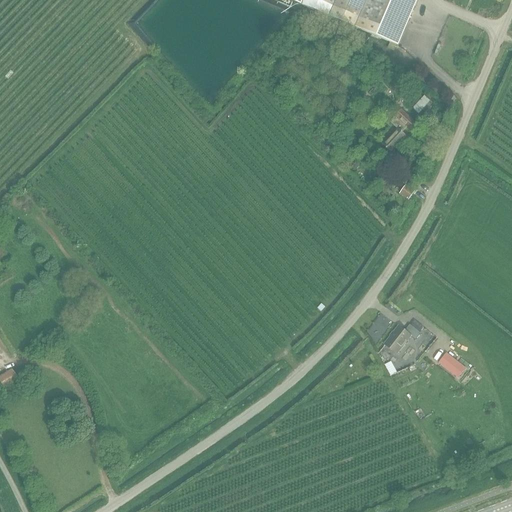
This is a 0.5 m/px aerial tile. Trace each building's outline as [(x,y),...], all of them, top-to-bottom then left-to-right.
[(287,0),(329,17),(398,46),(402,36),(417,0),(287,0)] [(307,29),(300,41),(305,44),(312,32),(307,29)] [(386,74),(381,79),(396,94),(401,89),(386,74)] [(405,88),(398,95),(404,101),(410,94),(405,88)] [(420,111),(430,98),(424,93),(413,105),(420,111)] [(402,132),(407,127),(410,130),(416,124),(401,110),(390,122),(397,129),(383,145),(391,152),(406,136),(402,132)] [(350,132),(346,136),(351,141),(355,136),(350,132)] [(356,161),(351,167),(355,170),(360,164),(356,161)] [(368,182),(364,186),(369,190),(374,185),(369,181),(368,182)] [(406,183),(398,194),(408,199),(414,189),(406,183)] [(378,344),(387,330),(377,323),(368,337),(378,344)] [(384,344),(397,354),(410,336),(415,340),(421,333),(409,325),(405,331),(398,326),(384,344)] [(422,342),(427,346),(435,336),(430,332),(422,342)] [(446,353),(438,363),(457,378),(465,368),(446,353)] [(390,359),(384,362),(389,373),(395,370),(390,359)] [(2,375),(0,375),(0,386),(2,390),(8,385),(2,375)]
